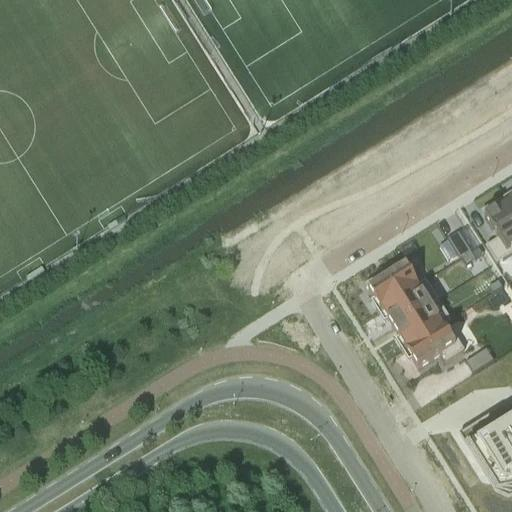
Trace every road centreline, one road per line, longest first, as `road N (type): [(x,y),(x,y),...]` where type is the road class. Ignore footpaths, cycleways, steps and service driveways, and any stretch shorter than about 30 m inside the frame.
road 1 (residential): [(438,511),(312,308),(305,277),(321,255),(511,136)]
road 2 (tertiary): [(383,511),(322,417),(264,391),(205,399),(25,511)]
road 3 (tertiary): [(75,511),(198,437),(225,432),(271,440),(292,453),(335,511)]
road 4 (unknown): [(379,417),(511,339)]
